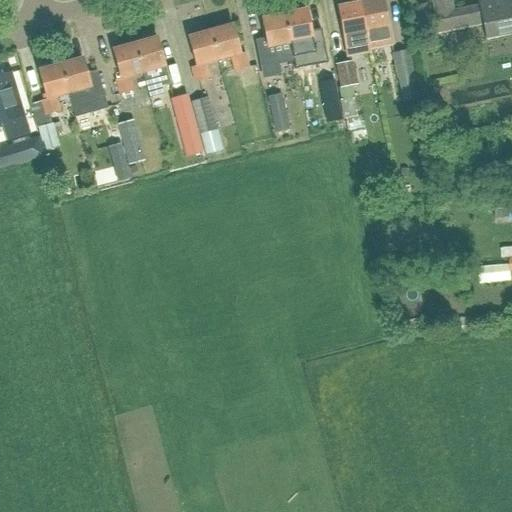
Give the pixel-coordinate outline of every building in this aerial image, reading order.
[(337,0),(339,6),(336,7),(346,57),(369,52),(369,50),(368,50),(358,0),(337,0)] [(358,0),(368,50),(369,50),(390,45),(381,0),(358,0)] [(441,0),(431,2),(434,16),(432,16),(436,35),(481,26),(484,40),(511,34),(511,0),(495,0),(477,4),(477,7),(451,12),(448,0),(441,0)] [(305,9),(283,14),(289,45),(289,44),(292,60),(294,69),(326,63),(320,29),(309,32),(305,9)] [(265,40),(255,42),(263,78),(278,75),(275,64),(292,60),(289,44),(289,45),(283,14),(260,18),(265,40)] [(231,25),(209,31),(217,61),(230,58),(233,71),(247,67),(244,53),(239,55),(231,25)] [(209,31),(187,37),(195,67),(190,68),(194,82),(208,78),(204,65),(217,61),(209,31)] [(155,37),(133,43),(142,74),(149,98),(163,94),(161,86),(168,84),(164,67),(163,67),(155,37)] [(133,43),(111,50),(119,80),(115,81),(119,95),(133,91),(129,78),(142,74),(133,43)] [(408,50),(392,54),(396,77),(400,76),(405,96),(416,94),(412,74),(408,50)] [(81,58),(59,64),(67,95),(74,117),(107,108),(97,74),(86,77),(81,58)] [(333,65),(338,89),(356,86),(351,61),(333,65)] [(59,64),(37,70),(45,100),(41,101),(44,115),(58,112),(55,98),(67,95),(59,64)] [(0,126),(2,126),(6,141),(28,134),(9,73),(0,75),(0,126)] [(333,81),(318,84),(324,111),(339,108),(333,81)] [(185,95),(170,99),(181,143),(197,138),(185,95)] [(281,95),(267,98),(274,131),(288,128),(281,95)] [(207,99),(191,104),(205,155),(221,150),(207,99)] [(126,102),(108,103),(108,118),(127,117),(126,102)] [(130,118),(112,121),(116,142),(134,138),(130,118)] [(40,127),(45,146),(56,144),(51,124),(40,127)] [(349,133),(352,143),(367,139),(365,129),(349,133)] [(103,133),(110,159),(120,156),(113,130),(103,133)] [(35,139),(16,145),(21,160),(40,154),(35,139)]
